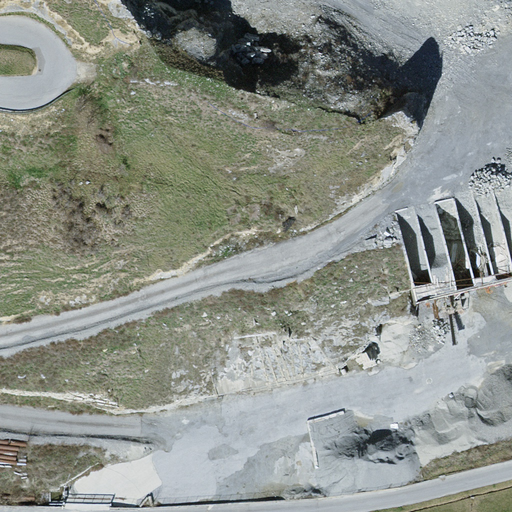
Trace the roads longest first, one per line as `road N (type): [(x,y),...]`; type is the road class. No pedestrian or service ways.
road 1 (track): [(0,338),(295,253),(363,216),(414,171),(471,79),(415,34),(320,0)]
road 2 (track): [(511,346),(188,419),(127,424),(0,411)]
road 3 (unclassified): [(511,473),(330,511)]
road 4 (residential): [(0,100),(47,94),(61,70),(42,40),(0,30)]
